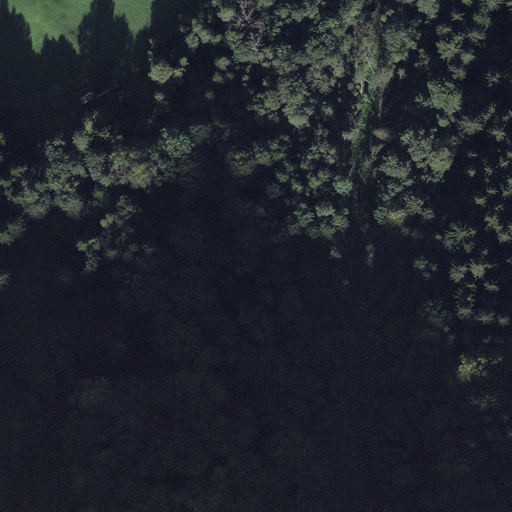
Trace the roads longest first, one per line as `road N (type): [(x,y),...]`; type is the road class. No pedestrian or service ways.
road 1 (track): [(288,124),(98,219),(115,325),(84,325),(0,290)]
road 2 (track): [(183,7),(147,50),(126,203)]
road 3 (track): [(0,151),(44,145),(116,89),(143,82)]
